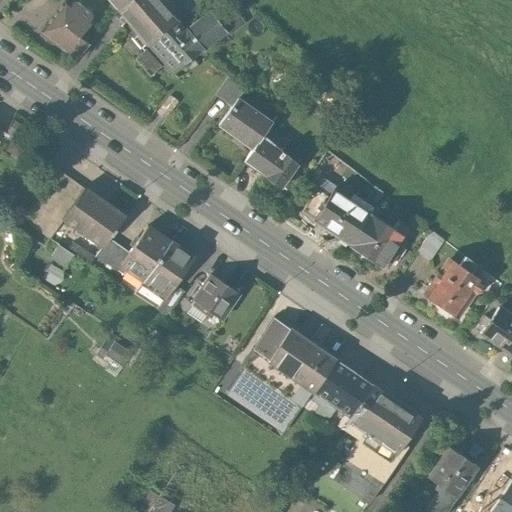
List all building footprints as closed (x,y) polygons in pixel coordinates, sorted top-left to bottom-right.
[(106,0),(115,9),(126,0),(106,0)] [(171,0),(126,0),(115,9),(146,46),(175,20),(183,13),(171,0)] [(63,3),(40,34),(76,61),(88,45),(79,38),(94,20),(92,13),(77,2),(72,2),(68,7),(63,3)] [(216,19),(225,31),(241,19),(232,7),(216,19)] [(185,32),(175,20),(146,46),(163,64),(170,72),(225,31),(216,19),(209,10),(185,32)] [(150,76),(163,64),(146,46),(133,58),(150,76)] [(178,103),(169,95),(155,111),(165,119),(178,103)] [(216,126),(252,152),(263,136),(274,123),(238,96),(216,126)] [(298,166),(263,136),(252,152),(243,163),(281,191),(298,166)] [(49,239),(61,223),(85,189),(63,173),(27,223),(49,239)] [(124,217),(85,189),(61,223),(100,251),(108,239),(124,217)] [(348,246),(370,214),(334,190),(312,222),(348,246)] [(370,214),(348,246),(386,272),(408,241),(402,237),(408,229),(397,221),(392,229),(370,214)] [(171,241),(147,225),(129,253),(118,268),(142,284),(171,241)] [(444,241),(431,232),(417,251),(430,261),(444,241)] [(118,268),(129,253),(108,239),(100,251),(95,257),(115,272),(118,268)] [(195,258),(171,241),(142,284),(165,300),(175,286),(195,258)] [(72,256),(58,246),(51,256),(65,266),(72,256)] [(484,283),(448,258),(422,295),(458,320),(484,283)] [(62,273),(50,265),(41,279),(53,286),(62,282),(62,273)] [(240,295),(210,275),(191,302),(221,323),(240,295)] [(175,286),(165,300),(157,310),(167,317),(184,292),(175,286)] [(511,318),(498,309),(479,335),(511,357),(511,318)] [(253,350),(269,361),(291,331),(274,319),(253,350)] [(309,395),(334,360),(291,331),(269,361),(266,365),(309,395)] [(104,371),(115,378),(131,353),(116,343),(119,339),(108,332),(94,353),(109,364),(104,371)] [(242,366),(253,350),(243,343),(232,358),(242,366)] [(372,386),(334,360),(309,395),(307,398),(319,407),(315,413),(327,422),(334,412),(343,418),(348,421),(372,386)] [(227,392),(285,429),(302,402),(245,365),(227,392)] [(399,456),(423,421),(372,386),(348,421),(399,456)] [(399,456),(348,421),(343,418),(337,426),(360,442),(332,482),(366,504),(399,456)] [(440,434),(436,431),(430,439),(434,442),(440,434)] [(449,511),(480,470),(449,448),(426,479),(437,486),(433,491),(438,494),(426,511),(428,511),(449,511)] [(511,511),(511,484),(492,511),(511,511)] [(150,489),(144,504),(164,511),(171,497),(150,489)]
